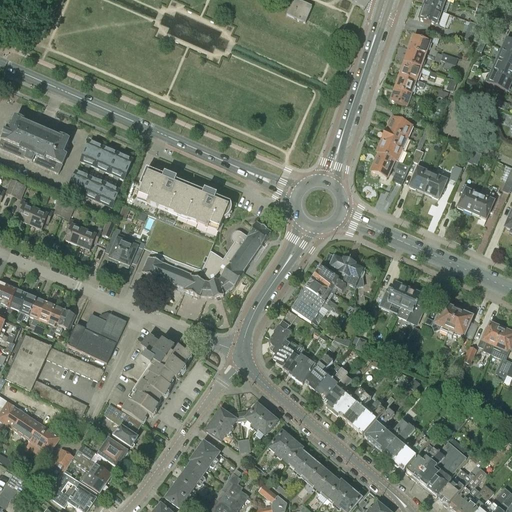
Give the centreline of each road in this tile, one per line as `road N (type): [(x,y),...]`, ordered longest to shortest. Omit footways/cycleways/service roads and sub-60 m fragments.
road 1 (tertiary): [(0,63),(296,194)]
road 2 (residential): [(241,351),(0,253)]
road 3 (tertiary): [(408,511),(244,362)]
road 4 (residential): [(124,511),(244,362)]
road 5 (tertiary): [(511,290),(339,214)]
road 6 (tertiary): [(379,7),(321,181)]
road 7 (tertiary): [(332,185),(387,11)]
road 8 (residential): [(511,163),(446,132),(467,67)]
road 9 (tertiary): [(244,335),(314,227)]
road 10 (tertiary): [(301,220),(244,335)]
